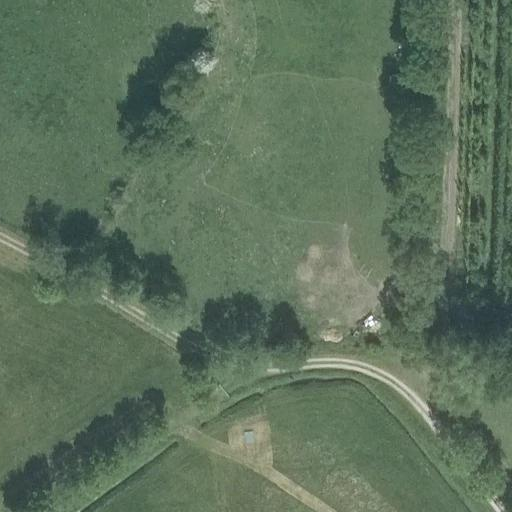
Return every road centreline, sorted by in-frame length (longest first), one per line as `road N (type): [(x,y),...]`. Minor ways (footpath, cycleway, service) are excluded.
road 1 (track): [(388,377),(363,367),(238,371),(0,238)]
road 2 (track): [(502,511),(388,377)]
road 3 (track): [(388,377),(407,356),(511,348)]
